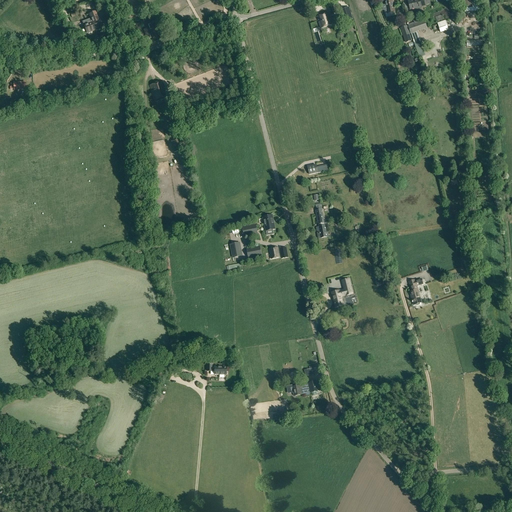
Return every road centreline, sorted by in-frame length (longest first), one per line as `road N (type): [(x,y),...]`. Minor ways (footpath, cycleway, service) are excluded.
road 1 (unclassified): [(398,472),(330,390),(237,20)]
road 2 (unclassified): [(0,60),(139,51),(237,20)]
road 3 (unclassified): [(152,511),(0,439)]
